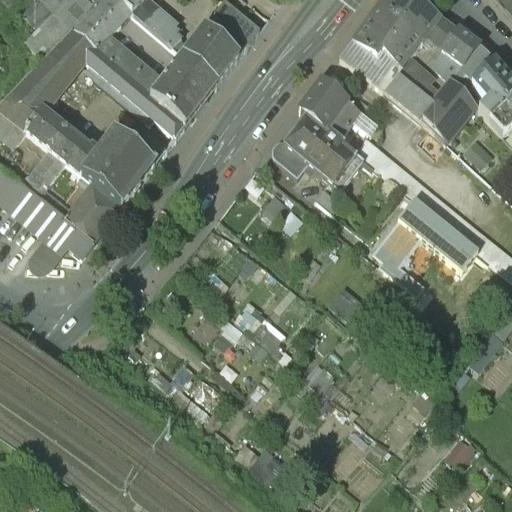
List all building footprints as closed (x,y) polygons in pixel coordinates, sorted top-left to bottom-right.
[(42,0),(36,5),(94,57),(105,46),(132,20),(111,1),(110,2),(108,0),(104,0),(96,7),(87,0),(42,0)] [(225,7),(186,55),(184,44),(178,40),(183,34),(146,6),(151,0),(112,0),(111,1),(132,20),(133,19),(181,61),(182,61),(216,91),(258,37),(225,7)] [(478,53),(407,0),(386,0),(377,13),(421,49),(426,43),(452,64),(462,71),(478,53)] [(44,68),(0,111),(0,116),(24,136),(40,117),(83,68),(94,57),(36,5),(20,22),(33,37),(24,47),(44,68)] [(421,49),(377,13),(339,64),(383,98),(420,127),(431,113),(433,109),(398,80),(411,63),(421,49)] [(182,61),(158,91),(105,46),(94,57),(184,134),(216,91),(182,61)] [(478,53),(462,71),(463,72),(464,72),(462,74),(472,87),(493,68),(478,53)] [(184,134),(94,57),(83,68),(152,126),(174,145),(184,134)] [(423,73),(411,63),(398,80),(433,109),(441,99),(425,86),(429,81),(421,74),(423,73)] [(462,71),(452,64),(448,69),(443,78),(445,81),(451,85),(450,86),(451,88),(462,74),(463,72),(462,71)] [(511,106),(511,90),(493,68),(472,87),(471,88),(487,107),(478,116),(489,128),(511,106)] [(152,126),(90,73),(85,78),(148,131),(152,126)] [(443,78),(429,81),(425,86),(441,99),(450,86),(451,85),(445,81),(443,78)] [(433,109),(431,113),(420,127),(426,133),(445,151),(475,113),(451,88),(450,86),(433,109)] [(338,102),(320,88),(298,117),(304,122),(337,148),(353,127),(359,119),(343,106),(338,102)] [(367,110),(350,96),(343,106),(359,119),(360,119),(367,110)] [(511,106),(489,128),(501,141),(511,130),(511,106)] [(24,136),(0,116),(0,142),(13,153),(26,137),(24,136)] [(87,155),(40,117),(24,136),(26,137),(49,156),(65,169),(90,190),(120,214),(153,172),(114,140),(106,150),(97,143),(87,155)] [(360,119),(359,119),(353,127),(370,140),(376,132),(360,119)] [(337,148),(304,122),(283,149),(280,149),(276,150),(273,153),(272,157),(272,160),(274,164),(297,182),(306,170),(333,191),(344,176),(351,182),(362,168),(362,167),(352,160),(337,148)] [(445,151),(426,133),(415,145),(434,163),(445,151)] [(366,143),(352,160),(362,167),(375,150),(366,143)] [(491,163),(474,147),(462,158),(479,175),(491,163)] [(375,150),(362,167),(362,168),(362,167),(372,175),(372,174),(385,158),(375,150)] [(49,156),(21,188),(37,202),(43,194),(65,169),(49,156)] [(511,261),(385,158),(372,174),(414,208),(475,258),(511,287),(511,261)] [(21,188),(0,170),(0,204),(48,242),(64,224),(37,202),(21,188)] [(344,176),(333,191),(339,196),(351,182),(344,176)] [(90,190),(71,214),(60,206),(43,194),(37,202),(64,224),(93,248),(120,214),(90,190)] [(340,205),(323,192),(315,203),(332,216),(340,205)] [(414,208),(376,254),(390,266),(391,265),(398,271),(421,244),(461,276),(475,258),(414,208)] [(48,242),(45,245),(59,256),(65,249),(81,262),(93,248),(64,224),(48,242)] [(398,271),(391,265),(390,266),(382,275),(415,302),(424,291),(398,271)] [(511,327),(511,321),(504,315),(491,332),(494,336),(502,342),(511,327)] [(210,344),(225,353),(238,331),(223,322),(210,344)] [(480,344),(477,341),(472,347),(480,354),(494,336),(491,332),(490,332),(480,344)] [(454,437),(440,461),(458,471),(472,447),(454,437)]
